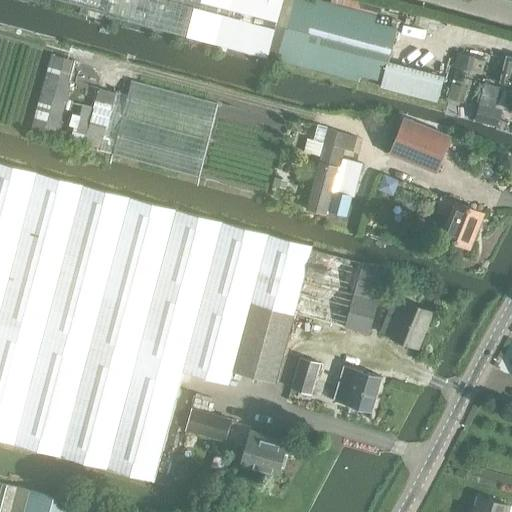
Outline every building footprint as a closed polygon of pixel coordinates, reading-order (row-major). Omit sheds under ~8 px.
[(104,15),(276,61),(291,0),(57,0),(87,8),(85,16),(103,20),(104,15)] [(376,16),(314,0),(291,0),(276,61),(358,82),(359,77),(383,83),(388,63),(397,29),(374,23),(376,16)] [(458,53),(454,67),(470,72),(474,58),(458,53)] [(76,61),(52,55),(31,132),(54,139),(76,61)] [(442,77),(388,63),(383,83),(381,88),(435,102),(442,77)] [(451,83),(448,99),(464,103),(467,87),(451,83)] [(485,83),(480,103),(495,107),(500,87),(485,83)] [(70,143),(100,151),(116,93),(99,88),(94,108),(83,105),(80,116),(73,114),(70,126),(74,127),(70,143)] [(392,153),(435,170),(448,137),(406,120),(392,153)] [(306,142),(303,155),(319,160),(306,209),(325,214),(326,211),(334,213),(344,216),(350,196),(354,197),(363,164),(341,158),(343,150),(353,152),(357,137),(338,132),(328,129),(324,143),(307,139),(306,142)] [(387,268),(0,161),(0,438),(153,480),(183,371),(229,384),(232,371),(276,383),(295,313),(345,326),(369,333),(387,268)] [(385,174),(380,187),(389,190),(394,188),(398,179),(385,174)] [(275,179),(273,186),(285,189),(287,181),(275,179)] [(470,246),(483,213),(456,202),(456,203),(441,197),(436,211),(450,217),(443,235),(470,246)] [(395,299),(382,332),(416,346),(430,312),(395,299)] [(301,357),(292,388),(311,393),(320,363),(301,357)] [(345,366),(334,400),(371,411),(382,377),(345,366)] [(191,408),(185,430),(224,441),(230,419),(191,408)] [(277,475),(285,446),(265,440),(267,436),(250,431),(246,445),(235,442),(231,457),(242,460),(241,464),(277,475)] [(30,489),(24,511),(73,511),(77,502),(30,489)] [(86,492),(80,511),(102,511),(106,498),(86,492)] [(478,497),(473,511),(507,511),(510,506),(478,497)]
